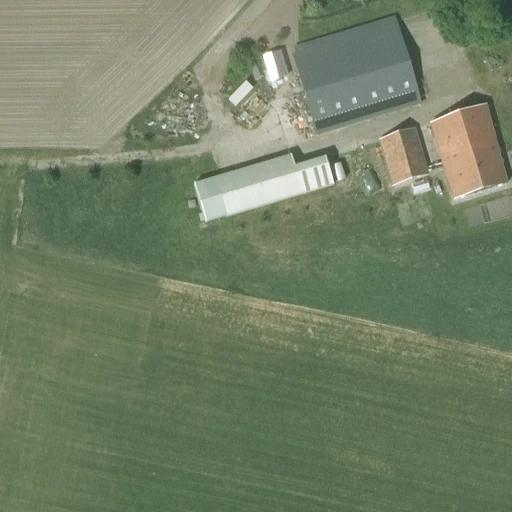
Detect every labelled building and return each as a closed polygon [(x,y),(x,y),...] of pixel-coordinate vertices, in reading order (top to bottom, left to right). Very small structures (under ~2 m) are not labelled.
[(396,23),(290,54),(315,138),(421,106),(396,23)] [(286,77),(279,53),(262,58),(270,82),(286,77)] [(442,163),(427,168),(429,173),(443,169),(453,202),(507,185),(484,109),(430,125),(442,163)] [(414,130),(377,140),(391,187),(428,176),(414,130)] [(193,186),(204,224),(332,187),(324,159),(293,168),(289,157),(193,186)]
